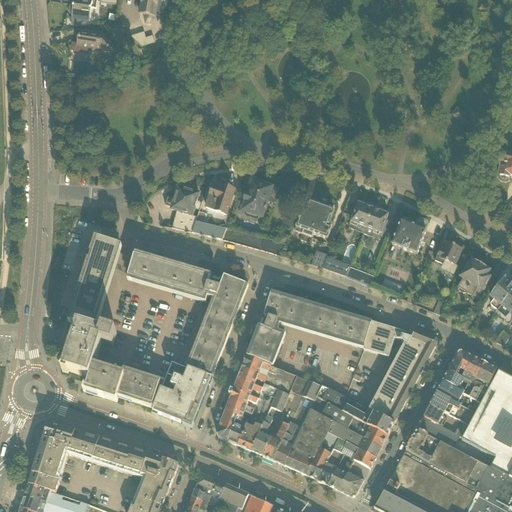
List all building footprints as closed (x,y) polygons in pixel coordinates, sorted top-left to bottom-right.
[(97,1),(87,0),(74,0),(72,19),(89,22),(91,9),(96,10),(97,1)] [(144,19),(146,26),(151,27),(154,21),(158,0),(142,0),(139,15),(145,16),(144,19)] [(112,47),(102,35),(99,37),(85,35),(86,31),(80,30),(78,47),(105,51),(106,52),(112,47)] [(144,33),(132,38),(143,47),(155,43),(153,37),(146,39),(144,33)] [(458,121),(464,114),(458,109),(452,116),(458,121)] [(511,150),(511,151),(511,155),(502,154),(499,165),(501,166),(502,165),(511,167),(511,150)] [(511,167),(502,165),(501,166),(499,177),(500,177),(500,178),(502,181),(506,181),(509,180),(509,179),(510,179),(510,178),(511,177),(511,167)] [(275,201),(279,190),(269,187),(270,186),(256,182),(256,183),(252,182),(248,196),(245,195),(243,202),(246,203),(243,213),(248,214),(247,217),(257,220),(258,218),(263,219),(268,202),(272,203),(273,200),(275,201)] [(212,193),(209,192),(205,204),(208,204),(206,209),(226,216),(235,191),(233,191),(234,189),(226,186),(225,189),(215,185),(212,193)] [(175,218),(172,230),(193,234),(196,224),(195,223),(191,222),(199,196),(188,192),(188,190),(181,188),(181,190),(179,189),(175,201),(168,199),(166,207),(173,209),(172,211),(177,212),(175,218)] [(313,236),(327,241),(332,230),(329,229),(335,212),(322,208),(310,203),(306,215),(302,213),(295,233),(312,239),(313,236)] [(353,218),(350,226),(349,229),(364,235),(374,210),(359,204),(356,210),(355,210),(352,217),(353,218)] [(387,221),(389,216),(374,210),(364,235),(372,238),(374,234),(382,237),(388,222),(387,221)] [(196,224),(193,234),(223,242),(226,230),(204,225),(206,215),(198,213),(195,223),(196,224)] [(402,223),(392,247),(390,252),(401,256),(403,252),(409,254),(409,253),(417,256),(421,247),(424,249),(427,242),(428,240),(424,239),(429,226),(427,223),(421,220),(417,222),(415,228),(402,223)] [(223,242),(229,243),(232,230),(227,229),(226,230),(223,242)] [(232,230),(229,243),(235,245),(238,232),(232,230)] [(238,232),(235,245),(241,246),(245,234),(238,232)] [(245,234),(241,246),(247,248),(251,236),(245,234)] [(251,236),(247,248),(253,250),(257,237),(251,236)] [(257,237),(253,250),(259,251),(263,239),(257,237)] [(263,239),(259,251),(265,253),(269,241),(263,239)] [(274,256),(281,258),(283,250),(284,250),(285,246),(287,240),(285,239),(284,239),(283,239),(282,240),(281,241),(281,243),(280,244),(278,243),(274,256)] [(98,240),(71,324),(81,327),(79,332),(81,336),(73,340),(69,351),(73,352),(66,372),(91,380),(87,392),(118,401),(120,396),(153,407),(152,410),(153,410),(161,383),(124,371),(122,376),(94,367),(102,343),(113,347),(117,334),(97,328),(100,316),(98,315),(120,247),(98,240)] [(272,241),(268,254),(274,256),(278,243),(272,241)] [(456,267),(463,251),(461,250),(462,248),(455,244),(454,247),(445,243),(441,252),(440,251),(434,264),(443,268),(445,262),(456,267)] [(316,252),(316,254),(313,261),(310,260),(308,266),(323,270),(327,259),(328,259),(329,257),(316,252)] [(225,277),(223,282),(135,257),(129,279),(189,296),(188,299),(204,303),(206,295),(217,298),(209,319),(189,370),(213,379),(211,378),(212,375),(231,326),(246,286),(225,277)] [(351,268),(328,259),(327,259),(323,270),(347,279),(351,268)] [(491,279),(488,276),(490,272),(490,271),(482,266),(482,262),(476,259),(472,260),(461,276),(462,280),(463,281),(458,289),(473,298),(478,290),(482,293),(491,279)] [(375,277),(351,268),(347,279),(370,288),(375,277)] [(491,299),(494,301),(491,305),(491,306),(497,312),(501,307),(511,294),(511,287),(505,282),(501,283),(497,287),(497,292),(491,299)] [(407,303),(415,306),(420,294),(412,291),(407,303)] [(511,294),(501,307),(502,307),(498,312),(506,319),(510,314),(511,315),(511,294)] [(271,296),(265,317),(265,318),(250,357),(248,356),(247,359),(270,368),(271,366),(274,359),(283,337),(276,334),(281,323),(365,348),(371,326),(271,296)] [(434,314),(441,317),(446,305),(439,302),(434,314)] [(465,328),(472,332),(480,316),(472,313),(465,328)] [(410,335),(386,327),(372,323),(371,326),(365,348),(364,351),(389,359),(395,340),(403,342),(403,343),(407,346),(372,412),(395,425),(438,345),(436,341),(415,332),(411,333),(410,335)] [(504,348),(510,338),(503,333),(496,344),(504,348)] [(472,358),(463,353),(458,355),(449,371),(464,379),(466,377),(463,375),(464,374),(472,358)] [(474,382),(484,364),(472,358),(464,374),(463,375),(466,377),(468,378),(462,389),(464,390),(462,393),(469,396),(476,383),(474,382)] [(261,371),(268,373),(269,374),(271,368),(270,368),(247,359),(246,359),(242,369),(259,376),(261,371)] [(213,379),(189,370),(181,367),(172,363),(168,373),(153,410),(155,410),(154,414),(194,429),(213,379)] [(497,372),(484,364),(474,382),(476,383),(469,396),(482,403),(483,401),(486,395),(489,389),(492,383),(494,378),(495,378),(495,377),(497,372)] [(265,385),(264,386),(279,393),(290,398),(292,394),(299,379),(271,368),(269,374),(267,380),(265,385)] [(265,385),(267,380),(259,377),(259,376),(242,369),(238,381),(254,387),(256,382),(265,385)] [(460,388),(462,389),(468,378),(466,377),(464,379),(449,371),(445,380),(460,388)] [(421,426),(418,432),(461,454),(468,457),(469,458),(468,458),(477,462),(478,463),(487,468),(487,467),(489,468),(501,475),(502,475),(504,477),(510,480),(510,479),(511,480),(510,480),(511,480),(511,379),(511,380),(497,372),(495,377),(495,378),(494,378),(492,383),(489,389),(486,395),(483,401),(482,403),(480,406),(480,407),(479,407),(477,412),(477,413),(476,413),(476,415),(474,418),(474,419),(473,419),(471,424),(471,425),(470,425),(469,427),(468,430),(468,431),(468,430),(466,434),(466,435),(465,435),(463,439),(455,435),(439,427),(425,419),(425,420),(421,426)] [(323,388),(299,379),(292,394),(304,399),(274,463),(285,468),(311,413),(323,419),(329,406),(317,400),(323,388)] [(464,390),(462,389),(460,388),(445,380),(437,394),(476,415),(476,413),(477,413),(477,412),(479,407),(480,407),(480,406),(482,403),(469,396),(462,393),(464,390)] [(261,396),(263,391),(254,387),(238,381),(234,391),(250,398),(252,393),(261,396)] [(261,396),(258,402),(256,407),(254,412),(252,418),(250,423),(249,422),(239,447),(252,453),(268,418),(271,409),(279,393),(264,386),(263,391),(261,396)] [(317,400),(329,406),(388,438),(395,425),(372,412),(334,393),(323,388),(317,400)] [(256,407),(258,402),(250,398),(234,391),(230,402),(246,409),(248,403),(256,407)] [(290,398),(279,393),(271,409),(283,414),(290,398)] [(304,399),(292,394),(290,398),(283,414),(276,429),(263,458),(274,463),(304,399)] [(437,394),(431,406),(445,414),(463,424),(469,427),(470,425),(471,425),(471,424),(473,419),(474,419),(474,418),(476,415),(437,394)] [(252,418),(254,412),(246,409),(230,402),(225,413),(234,416),(238,418),(242,419),(244,414),(252,418)] [(376,460),(382,450),(388,438),(329,406),(323,419),(334,424),(329,435),(340,441),(342,442),(376,460)] [(431,406),(424,419),(439,427),(445,414),(431,406)] [(252,453),(263,458),(276,429),(283,414),(271,409),(268,418),(252,453)] [(225,413),(217,435),(219,439),(228,443),(235,425),(238,418),(234,416),(225,413)] [(311,413),(285,468),(303,476),(307,478),(329,435),(334,424),(323,419),(311,413)] [(242,420),(242,419),(238,418),(235,425),(228,443),(239,447),(249,422),(242,420)] [(466,435),(466,434),(468,430),(468,431),(468,430),(469,427),(463,424),(459,431),(458,430),(455,435),(463,439),(465,435),(466,435)] [(64,471),(68,459),(69,454),(76,433),(52,425),(48,427),(44,439),(41,450),(37,462),(64,471)] [(417,431),(406,453),(477,490),(489,468),(487,467),(487,468),(478,463),(477,462),(468,458),(469,458),(468,457),(461,454),(418,432),(417,431)] [(69,454),(144,478),(151,456),(76,433),(69,454)] [(307,478),(318,483),(334,451),(340,441),(329,435),(307,478)] [(345,457),(356,463),(371,471),(376,460),(342,442),(340,441),(334,451),(345,457)] [(329,488),(338,471),(338,470),(345,457),(334,451),(318,483),(329,488)] [(375,511),(376,511),(377,511),(463,511),(477,490),(406,453),(384,494),(375,511)] [(161,511),(176,475),(179,465),(151,456),(144,478),(130,511),(161,511)] [(329,488),(339,493),(353,467),(356,463),(345,457),(338,470),(338,471),(329,488)] [(33,474),(60,483),(64,471),(37,462),(33,474)] [(353,500),(356,499),(365,483),(371,471),(356,463),(353,467),(339,493),(343,495),(353,500)] [(468,505),(464,511),(484,511),(504,477),(502,475),(501,475),(489,468),(480,484),(477,490),(471,501),(468,505)] [(33,474),(29,486),(56,495),(60,483),(33,474)] [(204,493),(210,479),(202,476),(196,490),(204,493)] [(484,511),(511,511),(511,504),(509,502),(511,497),(511,480),(510,480),(511,480),(510,479),(510,480),(504,477),(484,511)] [(212,497),(218,483),(210,479),(204,493),(206,494),(212,497)] [(220,500),(227,486),(218,483),(212,497),(220,500)] [(93,511),(95,508),(56,495),(29,486),(25,498),(22,510),(29,511),(93,511)] [(216,508),(217,508),(221,500),(220,500),(212,497),(206,494),(204,493),(196,490),(192,499),(203,503),(216,508)] [(214,511),(216,508),(203,503),(192,499),(189,506),(202,511),(214,511)]
